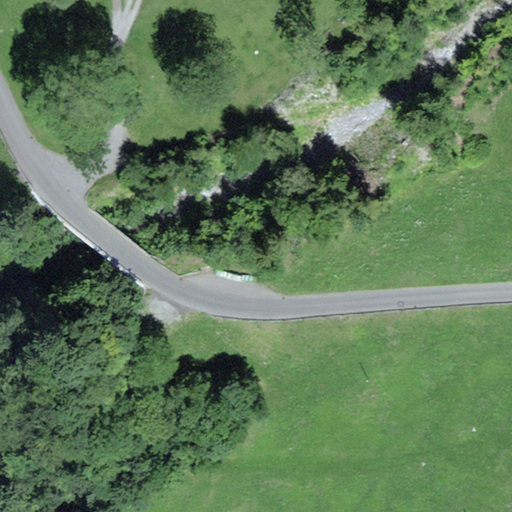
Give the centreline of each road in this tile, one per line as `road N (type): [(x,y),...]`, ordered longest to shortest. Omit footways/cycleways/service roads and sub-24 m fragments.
road 1 (unclassified): [(511,291),(301,302),(179,291),(55,193),(0,93)]
road 2 (track): [(120,33),(117,146),(104,168),(55,193)]
